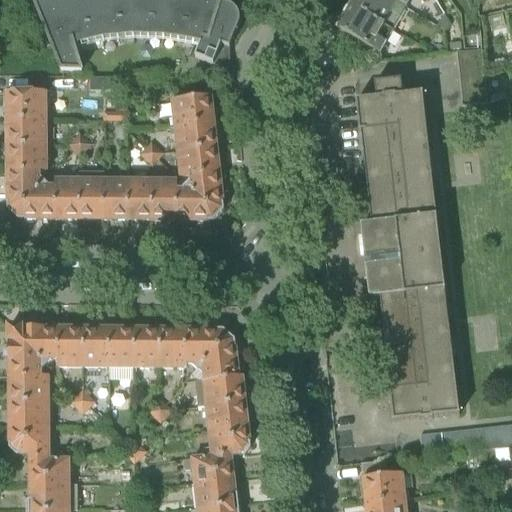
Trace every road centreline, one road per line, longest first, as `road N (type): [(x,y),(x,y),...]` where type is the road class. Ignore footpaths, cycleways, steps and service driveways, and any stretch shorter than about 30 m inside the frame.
road 1 (residential): [(282,276),(262,68),(294,0)]
road 2 (residential): [(0,279),(282,276)]
road 3 (residential): [(310,511),(282,276)]
